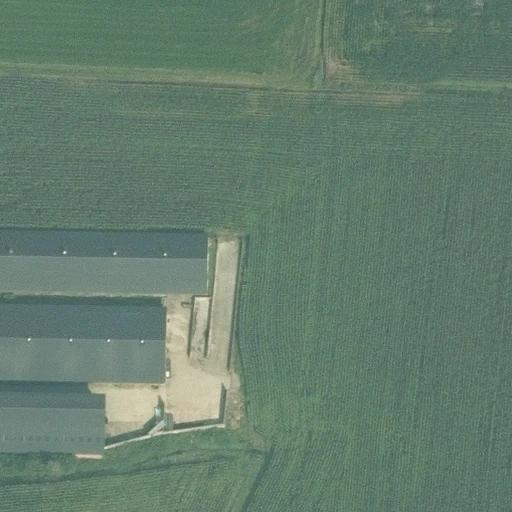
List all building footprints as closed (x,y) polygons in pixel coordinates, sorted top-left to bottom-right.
[(204,234),(0,229),(0,288),(203,293),(204,234)] [(181,337),(195,337),(197,297),(183,296),(181,337)] [(163,306),(0,304),(0,378),(163,380),(163,306)] [(204,359),(206,335),(197,335),(195,358),(204,359)] [(0,453),(100,456),(102,395),(0,392),(0,453)]
